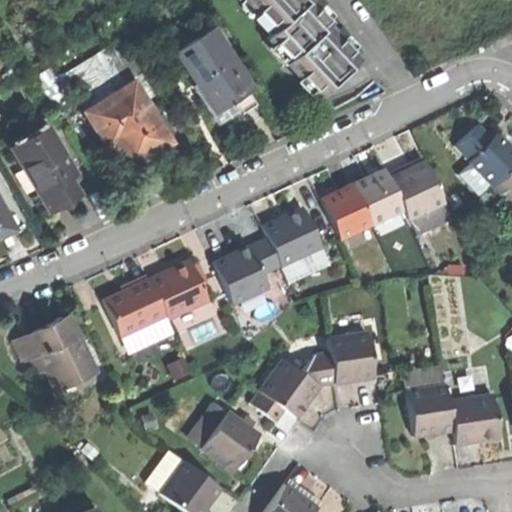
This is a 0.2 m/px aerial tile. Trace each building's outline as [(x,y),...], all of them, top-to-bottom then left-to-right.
[(286,65),(317,98),(355,61),(336,40),(324,27),(326,25),(304,0),(243,0),(273,31),(265,39),(286,61),(283,65),(284,66),(286,65)] [(210,28),(175,52),(196,84),(199,82),(218,110),(214,112),(215,113),(236,100),(250,90),(210,28)] [(127,79),(131,86),(142,103),(156,94),(142,70),(127,79)] [(131,86),(87,113),(107,145),(115,141),(129,164),(148,153),(166,142),(142,103),(131,86)] [(455,147),(468,161),(492,139),(478,124),(455,147)] [(34,188),(48,212),(63,203),(78,194),(65,172),(71,169),(46,129),(16,147),(39,185),(34,188)] [(492,139),(468,161),(488,182),(493,187),(511,169),(511,150),(509,147),(497,134),(492,139)] [(11,150),(34,188),(39,185),(16,147),(11,150)] [(405,170),(388,178),(403,209),(408,219),(443,202),(424,161),(405,170)] [(476,193),(488,182),(468,161),(457,172),(476,193)] [(367,176),(352,184),(371,224),(403,209),(388,178),(384,168),(367,176)] [(511,169),(493,187),(511,207),(511,169)] [(321,198),(339,239),(371,224),(352,184),(336,191),(321,198)] [(0,236),(13,229),(0,205),(0,236)] [(261,226),(267,237),(280,266),(321,248),(302,207),(281,217),(261,226)] [(267,237),(249,246),(262,275),(280,266),(267,237)] [(231,254),(212,262),(232,304),(268,288),(262,275),(249,246),(231,254)] [(328,263),(321,248),(280,266),(287,282),(328,263)] [(168,270),(148,280),(165,315),(168,320),(209,301),(204,291),(192,267),(189,260),(168,270)] [(197,265),(192,267),(204,291),(208,289),(197,265)] [(433,280),(439,347),(464,345),(457,278),(433,280)] [(103,301),(120,336),(165,315),(148,280),(125,291),(103,301)] [(42,328),(13,341),(23,361),(30,358),(37,373),(44,370),(52,386),(72,376),(74,381),(95,372),(68,315),(42,328)] [(328,352),(333,383),(351,380),(373,377),(366,332),(326,338),(328,352)] [(319,386),(333,383),(328,352),(314,354),(300,373),(319,386)] [(300,373),(281,359),(258,392),(284,411),(295,418),(307,402),(319,386),(300,373)] [(403,372),(405,391),(441,385),(438,367),(403,372)] [(54,391),(74,381),(72,376),(52,386),(54,391)] [(430,433),(452,430),(447,401),(445,385),(441,385),(405,391),(412,436),(430,433)] [(276,422),(284,411),(258,392),(250,403),(276,422)] [(492,394),(447,401),(452,430),(454,444),(477,441),(498,438),(492,394)] [(199,447),(231,471),(245,452),(258,434),(250,428),(240,421),(226,410),(199,447)] [(244,416),(240,421),(250,428),(253,423),(244,416)] [(145,482),(160,493),(184,461),(169,450),(145,482)] [(160,493),(185,511),(201,511),(207,504),(220,488),(184,461),(160,493)] [(299,495),(284,484),(263,511),(313,511),(316,508),(299,495)]
